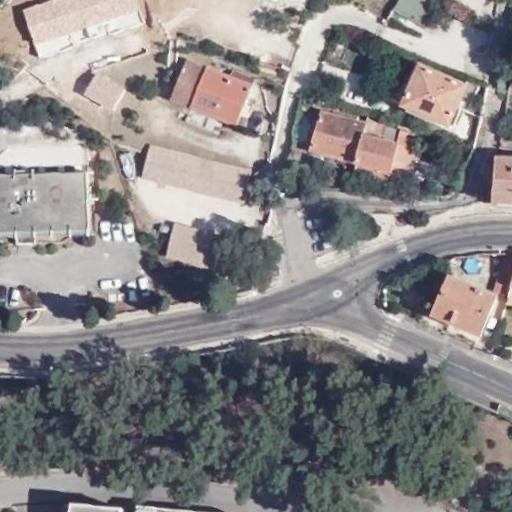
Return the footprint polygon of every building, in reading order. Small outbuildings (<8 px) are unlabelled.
[(437,0),(398,0),(394,9),(432,28),(444,3),(437,0)] [(236,126),(253,85),(188,59),(170,100),(236,126)] [(475,102),(482,88),(467,82),(464,87),(421,67),(415,80),(407,76),(404,82),(390,77),(382,95),(447,125),(455,107),(481,119),(486,107),(475,102)] [(308,150),(354,163),(362,136),(366,124),(318,112),(308,150)] [(362,136),(354,163),(380,170),(390,167),(396,168),(404,141),(397,139),(399,131),(381,126),(377,140),(362,136)] [(140,182),(243,205),(252,168),(149,145),(140,182)] [(511,158),(499,158),(495,203),(511,204),(511,158)] [(0,232),(91,229),(88,172),(0,175),(0,232)] [(171,228),(168,263),(220,268),(223,233),(171,228)] [(494,291),(509,295),(511,286),(511,252),(506,252),(494,291)] [(496,298),(449,279),(433,316),(480,337),(496,298)]
